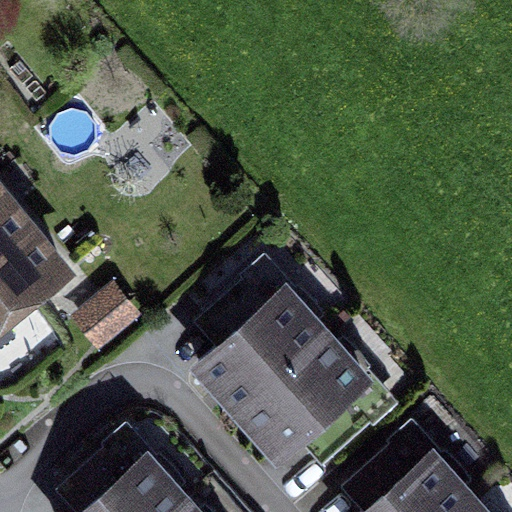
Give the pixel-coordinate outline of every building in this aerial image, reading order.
[(0,334),(76,273),(0,178),(0,334)] [(114,279),(70,315),(99,350),(143,314),(114,279)] [(287,282),(190,368),(234,418),(331,331),(287,282)] [(331,331),(234,418),(278,467),(375,380),(331,331)] [(433,446),(358,511),(459,511),(478,495),(433,446)] [(148,449),(76,511),(177,511),(193,498),(148,449)] [(492,511),(478,495),(459,511),(492,511)] [(204,511),(193,498),(177,511),(204,511)]
